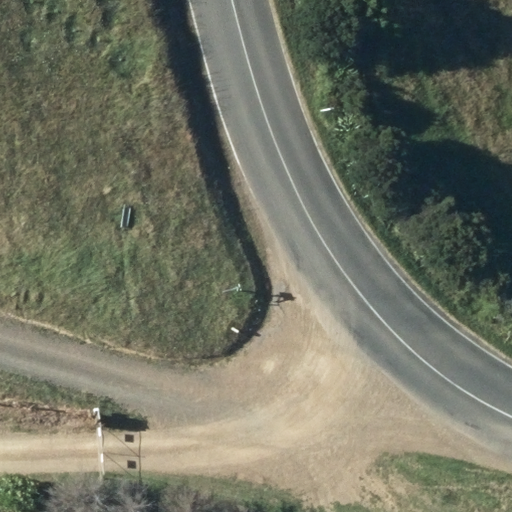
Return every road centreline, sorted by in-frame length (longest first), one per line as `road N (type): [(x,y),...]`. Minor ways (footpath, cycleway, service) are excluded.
road 1 (unclassified): [(358,306),(203,389),(0,336)]
road 2 (tertiary): [(232,0),(257,120),(358,306)]
road 3 (tertiary): [(358,306),(430,373),(511,419)]
